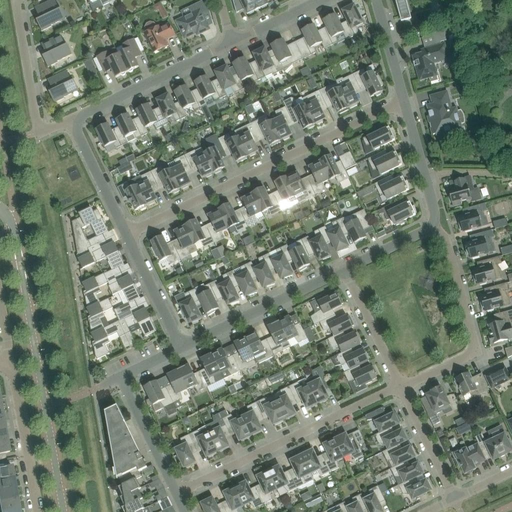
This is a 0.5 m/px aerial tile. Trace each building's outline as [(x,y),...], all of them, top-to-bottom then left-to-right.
[(51,26),(59,22),(66,19),(61,9),(59,10),(55,0),(53,1),(48,3),(35,9),(40,19),(37,21),(42,32),(51,27),(51,26)] [(185,39),(196,33),(197,36),(210,30),(203,15),(209,12),(206,0),(192,7),(194,13),(177,21),(180,27),(179,28),(185,39)] [(232,0),(237,14),(245,10),(247,15),(255,11),(255,12),(260,10),(261,9),(260,8),(268,5),(265,0),(232,0)] [(395,0),(401,22),(411,19),(406,0),(395,0)] [(161,2),(152,6),(154,9),(158,11),(164,8),(161,2)] [(348,22),(340,25),(344,33),(343,33),(344,34),(347,40),(359,34),(356,27),(363,24),(361,20),(363,19),(359,12),(358,13),(354,6),(351,7),(350,7),(342,9),(348,22)] [(327,27),(317,32),(322,43),(322,44),(322,45),(325,49),(338,43),(336,38),(344,34),(343,33),(344,33),(340,25),(334,13),(327,18),(327,19),(324,20),(327,27)] [(144,33),(154,53),(169,46),(166,40),(168,39),(175,36),(169,24),(160,28),(159,26),(158,27),(157,25),(154,22),(150,21),(146,23),(144,27),(145,31),(146,33),(144,33)] [(322,45),(322,44),(322,43),(317,32),(313,23),(305,28),(306,29),(302,31),(306,38),(296,43),(303,59),(316,53),(315,49),(322,45)] [(406,30),(409,37),(423,32),(420,25),(406,30)] [(444,30),(431,35),(434,44),(447,41),(444,30)] [(57,62),(65,58),(72,55),(68,45),(66,46),(61,36),(42,45),(47,55),(43,57),(48,68),(58,63),(57,62)] [(271,46),(276,56),(280,64),(284,71),(284,70),(285,73),(293,66),(292,65),(303,59),(296,43),(286,47),(282,38),(274,43),(275,44),(271,46)] [(123,45),(116,48),(119,55),(118,55),(121,59),(127,73),(128,72),(130,73),(133,72),(133,70),(138,67),(135,59),(141,56),(141,55),(140,53),(134,40),(128,42),(127,43),(123,45)] [(420,81),(429,78),(430,83),(431,83),(432,85),(441,82),(439,72),(436,72),(434,64),(449,59),(445,44),(422,51),(422,54),(413,56),(414,62),(413,63),(414,67),(416,67),(420,81)] [(104,54),(98,57),(103,68),(104,70),(105,73),(106,73),(112,70),(116,78),(121,76),(123,76),(125,75),(126,73),(127,73),(121,59),(118,55),(116,49),(108,52),(104,54)] [(272,74),(273,76),(284,71),(280,64),(276,56),(270,59),(265,49),(262,50),(261,49),(253,52),(257,61),(262,72),(265,78),(265,77),(272,74)] [(501,53),(492,54),(493,67),(502,66),(501,53)] [(262,72),(257,61),(248,65),(244,57),(236,61),(237,62),(233,64),(238,74),(242,82),(246,89),(243,83),(251,79),(253,83),(265,78),(262,72)] [(91,59),(84,63),(91,76),(98,73),(94,65),(91,59)] [(214,71),(219,80),(224,91),(227,96),(227,97),(235,93),(235,94),(246,89),(242,82),(238,74),(232,77),(228,69),(227,67),(223,69),(223,68),(214,71)] [(363,70),(353,75),(360,89),(365,86),(371,97),(376,95),(376,97),(382,94),(381,92),(382,92),(380,87),(383,86),(378,76),(375,77),(373,73),(366,76),(363,70)] [(67,72),(53,79),(48,81),(53,91),(49,93),(54,103),(64,99),(64,98),(79,91),(74,81),(72,82),(67,72)] [(219,80),(210,84),(206,75),(198,80),(198,81),(195,82),(198,89),(204,100),(207,106),(204,100),(212,96),(215,102),(227,96),(224,91),(219,80)] [(346,86),(340,89),(348,108),(349,108),(349,110),(351,109),(357,106),(359,105),(359,103),(360,103),(359,103),(356,95),(354,92),(360,89),(353,75),(343,80),(346,86)] [(204,100),(198,89),(190,94),(185,85),(178,89),(178,90),(175,92),(180,102),(184,110),(187,117),(184,110),(192,106),(195,111),(207,106),(204,100)] [(322,90),(319,92),(326,105),(332,103),(334,106),(337,114),(338,113),(339,115),(343,113),(348,110),(347,109),(348,108),(340,89),(333,93),(330,88),(330,87),(322,90)] [(320,108),(326,105),(319,92),(309,96),(303,99),(306,106),(315,124),(317,123),(317,125),(323,122),(322,121),(326,119),(320,108)] [(447,93),(431,97),(433,105),(428,107),(430,112),(428,113),(429,116),(428,117),(430,124),(429,124),(430,124),(432,124),(433,128),(431,128),(431,129),(433,135),(436,135),(436,137),(449,134),(449,132),(451,132),(450,131),(461,128),(460,125),(458,125),(455,113),(457,112),(456,109),(452,110),(447,93)] [(184,110),(180,102),(174,105),(168,95),(165,97),(165,96),(156,99),(160,108),(166,119),(169,124),(166,119),(172,116),(177,122),(187,117),(184,110)] [(314,125),(315,124),(306,106),(299,109),(295,101),(292,100),(284,104),(286,108),(292,122),(298,119),(303,130),(308,128),(309,129),(314,127),(314,125)] [(137,110),(140,117),(145,129),(146,128),(148,134),(149,134),(146,128),(154,125),(157,130),(169,124),(166,119),(160,108),(152,112),(147,103),(140,108),(140,109),(137,110)] [(252,105),(245,109),(248,116),(256,113),(252,105)] [(287,124),(292,122),(286,108),(276,113),(279,119),(272,122),(281,141),(281,140),(283,139),(284,141),(289,138),(288,137),(292,135),(287,124)] [(137,139),(148,134),(146,128),(145,129),(140,117),(131,122),(127,113),(119,118),(120,118),(116,120),(120,127),(125,138),(128,144),(137,139)] [(262,119),(252,124),(259,138),(264,135),(270,146),(271,146),(272,147),(281,143),(280,141),(281,141),(272,122),(265,125),(262,119)] [(113,144),(116,149),(128,144),(125,138),(120,127),(111,131),(107,122),(99,127),(100,128),(96,130),(100,137),(98,138),(101,145),(103,144),(105,148),(113,144)] [(242,129),(235,132),(238,138),(247,157),(248,157),(247,156),(249,156),(250,157),(256,155),(255,153),(258,151),(254,143),(253,141),(259,138),(252,124),(242,129)] [(374,134),(363,139),(366,146),(371,145),(374,151),(395,140),(394,139),(395,138),(393,129),(390,130),(389,128),(382,132),(381,129),(377,131),(378,134),(375,135),(374,134)] [(205,154),(204,154),(214,173),(215,173),(215,174),(221,172),(220,170),(225,168),(219,157),(225,154),(218,140),(216,135),(216,136),(206,141),(212,151),(205,154)] [(228,135),(218,140),(225,154),(231,151),(236,162),(237,162),(238,164),(247,159),(246,157),(247,157),(238,138),(231,141),(228,135)] [(396,153),(389,157),(386,151),(368,160),(373,171),(378,170),(380,176),(402,165),(401,163),(402,163),(401,156),(398,158),(396,153)] [(213,173),(214,173),(204,154),(198,158),(195,152),(185,156),(191,170),(197,168),(202,178),(206,177),(207,178),(212,176),(211,174),(213,173)] [(342,165),(345,171),(357,165),(356,163),(356,164),(350,152),(339,158),(342,165)] [(133,155),(126,159),(129,164),(132,163),(136,161),(133,155)] [(171,170),(171,171),(180,189),(182,188),(183,190),(188,187),(187,185),(191,184),(186,173),(191,170),(185,156),(175,161),(178,168),(171,171),(171,170)] [(321,161),(320,162),(329,181),(330,181),(329,180),(336,177),(339,184),(349,179),(345,171),(342,165),(337,168),(331,157),(327,159),(326,157),(320,160),(321,161)] [(309,168),(314,178),(309,181),(315,195),(325,190),(322,184),(329,181),(320,162),(318,163),(317,162),(312,164),(313,166),(309,168)] [(130,171),(127,165),(118,169),(121,175),(130,171)] [(164,174),(161,168),(151,173),(158,186),(163,184),(169,195),(173,193),(174,194),(180,192),(179,190),(180,189),(171,171),(164,174)] [(152,189),(158,186),(151,173),(141,177),(144,184),(138,187),(137,187),(146,206),(147,205),(146,205),(148,204),(149,206),(155,203),(154,202),(157,200),(152,189)] [(287,178),(296,197),(296,196),(302,193),(305,200),(315,195),(309,181),(303,184),(298,173),(294,175),(294,173),(288,176),(289,177),(287,178)] [(403,178),(396,181),(396,182),(393,176),(375,185),(380,196),(384,195),(387,201),(409,190),(408,188),(409,188),(407,181),(405,182),(403,178)] [(275,197),(282,211),(292,206),(289,200),(296,197),(287,178),(285,179),(285,177),(279,179),(280,181),(275,183),(281,194),(275,197)] [(479,189),(474,191),(470,177),(450,183),(452,189),(448,190),(453,207),(462,205),(461,202),(471,200),(472,203),(482,199),(479,189)] [(146,208),(145,206),(146,206),(137,187),(130,190),(127,184),(118,189),(124,201),(129,199),(132,204),(135,211),(140,209),(141,210),(146,208)] [(374,192),(371,186),(357,193),(360,198),(374,192)] [(254,194),(253,194),(262,213),(269,209),(272,216),(282,211),(275,197),(269,200),(264,189),(259,191),(259,189),(253,192),(254,194)] [(242,200),(247,211),(241,213),(248,227),(258,222),(255,216),(262,213),(253,194),(253,195),(251,196),(250,194),(244,196),(245,198),(242,200)] [(332,204),(330,199),(320,203),(323,208),(332,204)] [(410,203),(403,206),(402,206),(400,201),(381,209),(387,221),(391,220),(394,226),(395,225),(396,226),(404,222),(403,221),(416,215),(415,213),(416,213),(414,206),(412,207),(410,203)] [(484,218),(483,212),(486,211),(484,204),(463,210),(465,216),(459,218),(461,224),(459,224),(461,231),(463,231),(463,232),(482,227),(481,227),(488,225),(486,218),(484,218)] [(220,210),(219,210),(228,229),(235,226),(238,232),(248,227),(241,213),(236,216),(230,205),(226,207),(225,206),(219,208),(220,210)] [(81,218),(77,220),(82,229),(91,225),(97,237),(89,241),(92,247),(106,240),(103,235),(109,232),(98,210),(93,212),(91,209),(80,215),(81,218)] [(208,216),(213,227),(208,230),(214,243),(224,239),(221,232),(228,229),(219,210),(219,211),(217,212),(216,210),(211,213),(212,214),(208,216)] [(346,226),(350,234),(356,246),(363,241),(363,240),(366,238),(363,231),(372,227),(364,210),(352,216),(354,222),(346,225),(346,226)] [(302,211),(294,214),(297,221),(305,217),(302,211)] [(343,237),(350,234),(346,226),(346,225),(343,219),(332,224),(335,231),(329,234),(328,234),(332,242),(337,253),(340,251),(341,252),(349,249),(343,237)] [(506,219),(493,222),(495,230),(508,226),(506,219)] [(87,241),(82,229),(77,220),(72,222),(78,255),(78,254),(81,259),(79,260),(83,269),(95,263),(92,258),(94,257),(93,253),(109,246),(106,240),(92,247),(89,241),(89,240),(87,241)] [(187,226),(185,227),(194,245),(201,242),(204,248),(214,243),(208,230),(202,232),(197,221),(192,223),(191,222),(186,224),(187,226)] [(180,243),(174,246),(181,260),(190,255),(197,251),(194,245),(185,227),(183,228),(183,226),(177,229),(178,231),(174,232),(177,238),(180,243)] [(317,240),(311,243),(310,243),(316,254),(319,261),(322,259),(323,260),(331,257),(326,245),(332,242),(328,234),(329,234),(325,227),(314,232),(317,240)] [(494,237),(492,231),(471,237),(472,242),(466,244),(468,251),(467,251),(469,258),(470,258),(470,259),(489,254),(489,253),(495,252),(493,244),(492,245),(490,238),(494,237)] [(181,260),(174,246),(168,248),(163,237),(158,240),(157,238),(152,240),(153,242),(151,243),(154,248),(151,249),(156,258),(158,257),(160,262),(168,258),(171,264),(181,260)] [(310,265),(307,258),(316,254),(310,243),(311,243),(308,237),(296,243),(288,247),(291,252),(290,253),(294,261),(300,273),(307,268),(307,267),(310,265)] [(105,274),(105,273),(104,274),(107,280),(122,273),(119,268),(125,265),(114,243),(109,246),(93,253),(94,257),(97,262),(107,258),(113,270),(105,274)] [(511,245),(501,249),(503,256),(511,253),(511,245)] [(281,280),(285,278),(285,279),(293,276),(288,264),(294,261),(290,253),(291,252),(288,247),(287,246),(276,251),(279,258),(273,261),(272,261),(276,269),(281,280)] [(272,261),(273,261),(269,254),(259,259),(261,267),(255,270),(254,270),(258,278),(263,288),(267,286),(267,287),(275,284),(270,272),(276,269),(272,261)] [(499,257),(478,263),(479,269),(473,271),(475,277),(474,277),(476,284),(477,284),(477,285),(496,280),(502,278),(500,271),(499,271),(497,265),(501,264),(499,257)] [(252,281),(258,278),(254,270),(255,270),(252,263),(241,268),(243,275),(237,278),(236,278),(240,286),(245,297),(249,295),(249,296),(258,293),(252,281)] [(219,287),(224,298),(227,305),(231,304),(240,301),(234,289),(240,286),(236,278),(237,278),(234,271),(223,276),(225,284),(219,287)] [(88,308),(88,309),(101,303),(97,295),(101,293),(99,288),(108,283),(109,286),(110,286),(125,279),(124,279),(122,273),(107,280),(104,274),(83,284),(88,294),(85,295),(86,297),(85,297),(87,308),(88,308)] [(129,303),(114,310),(117,316),(138,306),(135,301),(140,298),(130,276),(124,279),(125,279),(110,286),(109,286),(108,286),(113,296),(123,291),(129,303)] [(219,309),(215,302),(224,298),(219,287),(217,281),(205,287),(207,293),(199,296),(198,297),(202,305),(208,317),(216,312),(215,311),(219,309)] [(481,297),(482,304),(481,304),(483,311),(484,311),(485,312),(504,307),(503,306),(509,305),(507,297),(506,298),(504,291),(508,290),(506,284),(485,290),(487,295),(481,297)] [(185,295),(177,298),(180,305),(189,324),(193,322),(193,323),(202,320),(196,308),(202,305),(198,297),(199,296),(196,290),(185,295)] [(320,323),(334,316),(331,311),(341,306),(342,306),(342,305),(343,304),(339,295),(337,296),(336,294),(336,295),(332,296),(331,295),(324,299),(324,300),(318,303),(321,310),(310,317),(314,325),(320,323)] [(88,309),(87,309),(91,318),(89,319),(90,322),(91,333),(92,333),(93,334),(105,328),(101,320),(106,318),(103,313),(113,308),(109,299),(101,303),(88,309)] [(140,312),(138,306),(117,316),(119,321),(125,319),(125,320),(141,312),(140,312)] [(125,319),(119,321),(119,322),(125,335),(131,333),(129,329),(138,324),(145,337),(156,331),(146,309),(140,312),(141,312),(125,320),(125,319)] [(497,324),(488,326),(491,336),(489,337),(492,347),(502,344),(502,342),(508,341),(508,340),(511,338),(511,324),(511,323),(511,322),(511,310),(495,315),(497,324)] [(336,322),(334,316),(320,323),(324,332),(331,330),(334,337),(342,333),(352,328),(352,329),(353,328),(352,327),(354,326),(350,317),(348,317),(347,316),(346,317),(347,317),(336,322)] [(279,322),(288,341),(294,338),(298,344),(308,340),(306,336),(306,335),(303,330),(301,326),(295,328),(290,318),(291,318),(290,317),(280,322),(279,322)] [(120,338),(125,335),(119,322),(105,328),(93,334),(92,335),(96,343),(93,344),(95,347),(94,348),(96,358),(97,360),(110,354),(105,345),(110,343),(108,338),(117,333),(120,338)] [(274,356),(291,348),(288,341),(279,322),(271,326),(272,326),(267,328),(268,329),(273,339),(267,342),(274,356)] [(257,364),(274,356),(267,342),(262,344),(257,334),(257,333),(246,338),(245,338),(257,364)] [(332,349),(339,347),(342,353),(350,350),(360,345),(361,345),(360,343),(362,342),(358,333),(356,334),(355,333),(354,333),(355,334),(344,339),(342,333),(334,337),(328,340),(332,349)] [(239,355),(234,358),(241,372),(257,364),(245,338),(238,342),(234,344),(234,345),(235,345),(239,355)] [(219,351),(212,354),(221,373),(224,380),(241,372),(234,358),(228,361),(223,350),(224,350),(223,350),(223,349),(219,351)] [(347,364),(350,370),(358,366),(358,367),(368,362),(369,362),(363,350),(363,351),(352,355),(350,350),(342,353),(331,359),(335,367),(347,364)] [(206,371),(200,374),(207,388),(209,387),(213,385),(216,383),(224,380),(221,373),(212,354),(211,355),(200,360),(201,361),(206,371)] [(198,392),(207,388),(200,374),(195,377),(190,366),(190,365),(185,368),(185,367),(178,370),(187,390),(194,386),(198,392)] [(350,370),(344,373),(348,382),(354,395),(367,389),(366,385),(373,382),(372,380),(373,380),(376,379),(377,378),(375,374),(376,373),(373,367),(372,368),(371,367),(362,371),(361,372),(358,367),(358,366),(350,370)] [(314,379),(307,382),(318,404),(320,403),(320,404),(328,400),(327,399),(329,398),(325,390),(324,388),(329,385),(322,371),(321,368),(312,372),(314,379)] [(505,368),(486,377),(492,389),(510,380),(505,368)] [(181,393),(187,390),(178,370),(177,371),(178,371),(167,376),(167,377),(168,377),(172,387),(167,390),(173,404),(176,409),(182,406),(180,401),(183,400),(181,393)] [(276,376),(269,379),(272,385),(278,382),(285,379),(282,373),(276,376)] [(459,388),(464,397),(470,394),(473,399),(489,391),(481,374),(472,379),(469,373),(466,375),(465,376),(464,376),(463,376),(462,375),(456,378),(456,379),(455,380),(456,382),(455,382),(458,389),(459,388)] [(306,379),(289,387),(296,401),(301,399),(302,401),(306,409),(308,408),(309,410),(313,407),(316,406),(316,405),(318,404),(307,382),(306,379)] [(173,404),(167,390),(161,393),(156,382),(156,381),(155,382),(154,380),(148,383),(149,384),(144,387),(144,388),(145,387),(146,391),(145,392),(149,399),(145,401),(148,407),(152,405),(155,412),(173,404)] [(290,404),(296,401),(289,387),(280,391),(283,399),(276,402),(284,420),(286,419),(287,420),(294,416),(294,415),(296,414),(295,414),(290,404)] [(429,400),(422,403),(433,426),(441,422),(437,415),(443,412),(442,409),(450,406),(446,398),(448,397),(445,391),(443,392),(441,387),(431,391),(432,393),(426,396),(429,400)] [(283,422),(282,421),(284,420),(276,402),(269,405),(264,399),(256,403),(263,417),(268,415),(273,425),(275,424),(275,426),(283,422)] [(257,420),(263,417),(256,403),(247,407),(250,414),(243,418),(251,436),(253,435),(254,436),(261,432),(261,431),(262,430),(257,420)] [(119,478),(122,485),(142,476),(140,472),(147,468),(140,454),(138,455),(135,450),(138,448),(129,430),(124,433),(121,424),(125,422),(117,406),(105,412),(108,430),(109,430),(112,429),(116,436),(111,439),(110,439),(117,479),(118,479),(118,478),(119,478)] [(373,419),(380,433),(389,429),(399,425),(399,423),(400,422),(396,414),(395,415),(394,414),(388,417),(386,413),(385,414),(382,408),(365,416),(367,421),(373,419)] [(250,438),(249,437),(251,436),(243,418),(236,421),(231,415),(229,416),(226,411),(220,414),(229,433),(235,431),(240,441),(239,441),(240,441),(241,440),(242,442),(250,438)] [(224,436),(229,433),(220,414),(213,417),(214,423),(206,427),(209,434),(218,452),(220,451),(220,452),(228,448),(227,447),(229,446),(224,436)] [(482,434),(475,437),(479,444),(485,457),(490,455),(492,458),(493,461),(500,458),(501,458),(506,455),(511,451),(511,450),(511,449),(511,448),(511,444),(510,440),(507,441),(504,435),(501,427),(487,434),(489,439),(485,441),(485,440),(482,434)] [(380,433),(374,436),(379,445),(385,444),(388,450),(397,446),(407,441),(407,440),(408,439),(408,440),(409,440),(404,430),(403,430),(404,431),(403,432),(402,430),(392,435),(389,429),(380,433)] [(216,454),(216,453),(218,452),(209,434),(202,437),(198,431),(189,435),(196,449),(201,447),(206,457),(208,456),(209,458),(216,454)] [(352,434),(357,443),(358,446),(365,443),(359,431),(354,434),(353,433),(352,434)] [(336,438),(337,439),(335,440),(344,458),(351,455),(355,461),(364,457),(358,446),(357,443),(351,445),(346,435),(347,435),(346,434),(344,435),(344,434),(336,438)] [(191,452),(196,449),(189,435),(180,439),(182,447),(176,450),(178,455),(176,456),(177,456),(180,462),(179,462),(179,463),(181,462),(184,468),(186,467),(187,468),(194,465),(194,464),(196,463),(196,462),(195,462),(191,452)] [(337,461),(344,458),(335,440),(333,441),(332,440),(325,443),(325,445),(324,445),(324,446),(329,456),(323,459),(330,473),(339,469),(337,461)] [(5,454),(9,453),(7,442),(0,443),(0,460),(6,459),(5,454)] [(485,457),(479,444),(466,450),(466,449),(453,455),(460,468),(459,466),(461,466),(465,475),(467,474),(470,474),(472,473),(473,471),(476,470),(474,466),(478,464),(479,464),(486,460),(485,457)] [(393,461),(396,467),(405,462),(405,463),(415,458),(415,457),(416,456),(412,447),(411,448),(410,447),(400,452),(397,446),(388,450),(382,453),(387,462),(393,461)] [(321,477),(330,473),(323,459),(318,461),(313,451),(313,450),(311,451),(311,450),(303,454),(304,455),(302,456),(310,474),(317,471),(321,477)] [(313,480),(310,474),(302,456),(300,457),(299,456),(292,459),(292,461),(290,461),(291,462),(296,472),(290,475),(297,489),(313,481),(313,480)] [(0,479),(13,478),(11,467),(7,467),(6,462),(0,462),(0,479)] [(396,467),(390,469),(395,479),(398,486),(404,483),(413,479),(416,478),(422,475),(423,475),(423,473),(424,473),(425,473),(420,463),(419,464),(420,465),(419,465),(418,464),(410,467),(408,469),(405,463),(405,462),(396,467)] [(288,493),(297,489),(290,475),(285,477),(280,467),(280,466),(278,467),(277,466),(270,470),(270,471),(268,472),(277,490),(284,487),(288,493)] [(262,488),(257,491),(264,505),(272,501),(270,493),(277,490),(268,472),(266,473),(266,472),(258,475),(259,477),(257,477),(257,478),(262,488)] [(142,476),(122,485),(122,486),(119,488),(123,497),(139,490),(141,489),(137,480),(142,477),(142,476)] [(13,478),(0,479),(0,490),(15,488),(13,478)] [(416,485),(413,479),(404,483),(398,486),(393,488),(396,494),(402,493),(403,495),(409,494),(412,500),(417,498),(418,499),(417,500),(421,499),(421,498),(426,496),(425,494),(431,491),(431,490),(432,489),(428,481),(427,482),(426,480),(416,485)] [(255,509),(264,505),(257,491),(251,493),(247,483),(246,482),(245,483),(244,482),(236,486),(237,487),(235,488),(244,506),(250,503),(255,509)] [(370,498),(364,500),(368,509),(369,511),(382,511),(379,504),(385,501),(386,504),(387,504),(378,486),(369,491),(370,498)] [(15,488),(0,490),(0,501),(17,499),(15,488)] [(238,511),(237,509),(244,506),(235,488),(233,489),(233,488),(225,491),(226,493),(224,493),(224,494),(229,504),(224,507),(226,511),(238,511)] [(120,498),(125,507),(140,500),(141,500),(143,499),(139,490),(123,497),(120,498)] [(353,506),(348,508),(347,508),(349,511),(362,511),(368,509),(364,500),(362,494),(352,499),(353,506)] [(320,495),(314,498),(317,504),(323,501),(320,495)] [(168,497),(158,502),(161,508),(162,511),(166,510),(173,506),(171,503),(168,497)] [(226,511),(224,507),(218,509),(213,499),(213,498),(211,500),(211,498),(203,502),(203,503),(201,504),(204,510),(203,511),(204,511),(203,511),(226,511)] [(17,499),(0,501),(0,503),(1,511),(4,511),(19,509),(17,499)] [(140,500),(125,507),(122,508),(124,511),(138,511),(142,510),(142,511),(145,509),(141,500),(140,500)] [(349,511),(347,508),(348,508),(345,503),(336,507),(336,511),(349,511)]
